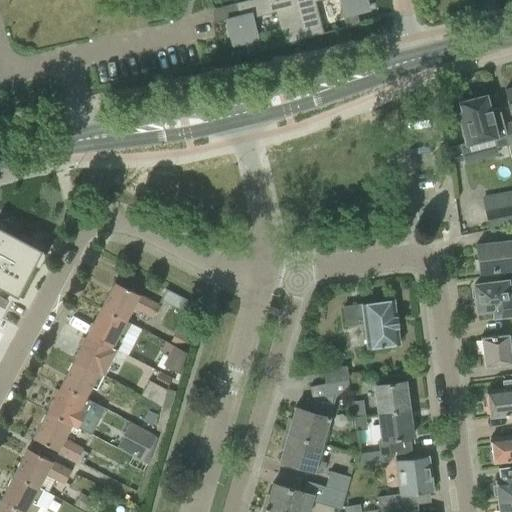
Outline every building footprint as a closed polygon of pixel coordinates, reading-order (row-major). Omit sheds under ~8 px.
[(244,41),(247,52),(246,52),(246,53),(302,38),(292,0),(244,0),(234,3),(237,16),(224,19),(231,45),(244,41)] [(359,24),(359,23),(357,23),(354,12),(368,9),(365,0),(292,0),(302,38),(321,34),(359,24)] [(495,147),(507,144),(509,144),(504,124),(502,125),(498,107),(488,109),(485,95),(457,102),(460,112),(456,113),(464,145),(493,137),(495,147)] [(458,145),(447,148),(449,164),(463,160),(458,145)] [(511,221),(511,204),(485,210),(488,226),(511,221)] [(0,304),(7,292),(15,296),(31,266),(33,262),(35,258),(35,257),(39,249),(29,244),(19,238),(12,234),(12,235),(2,229),(0,228),(0,304)] [(511,242),(510,242),(510,240),(494,242),(475,245),(476,260),(474,260),(475,270),(478,270),(478,272),(498,270),(511,268),(511,242)] [(511,313),(511,279),(506,280),(493,282),(473,285),(473,288),(471,291),(472,297),(475,299),(476,311),(492,309),(493,316),(501,315),(511,313)] [(113,282),(100,308),(123,321),(124,320),(131,306),(151,317),(157,304),(113,282)] [(160,299),(181,311),(187,300),(166,289),(160,299)] [(392,300),(342,307),(345,324),(363,321),(367,348),(398,343),(392,300)] [(115,349),(129,323),(124,320),(123,321),(100,308),(86,334),(110,347),(115,349)] [(176,330),(170,342),(180,347),(186,336),(176,330)] [(102,375),(115,349),(110,347),(86,334),(73,360),(102,375)] [(507,334),(499,334),(479,337),(483,367),(503,364),(511,362),(511,349),(509,350),(507,334)] [(185,352),(173,346),(164,366),(179,374),(185,352)] [(94,390),(102,375),(73,360),(59,386),(84,398),(89,387),(94,390)] [(349,385),(345,366),(322,370),(324,383),(346,379),(347,385),(349,385)] [(167,386),(170,377),(159,372),(154,379),(167,386)] [(140,394),(159,403),(167,388),(147,379),(140,394)] [(335,394),(336,394),(350,392),(349,385),(347,385),(346,379),(324,383),(308,386),(311,397),(310,399),(306,397),(305,398),(306,399),(304,410),(294,407),(294,408),(287,434),(321,444),(321,443),(328,420),(330,421),(331,417),(329,417),(335,394)] [(511,380),(502,381),(503,388),(485,390),(485,392),(486,399),(486,401),(487,401),(488,404),(485,406),(486,411),(489,412),(489,415),(488,416),(488,417),(511,414),(511,380)] [(403,381),(383,384),(373,386),(377,413),(407,409),(403,381)] [(103,408),(84,398),(59,386),(46,411),(70,424),(90,434),(103,408)] [(365,415),(362,400),(349,402),(351,412),(351,417),(365,415)] [(411,437),(407,409),(377,413),(381,442),(379,442),(381,457),(390,455),(390,451),(401,450),(400,439),(411,437)] [(62,438),(70,424),(46,411),(32,438),(76,460),(82,448),(62,438)] [(148,411),(143,421),(151,425),(156,415),(148,411)] [(367,429),(365,415),(351,417),(354,431),(367,429)] [(123,433),(116,447),(132,456),(141,461),(151,441),(154,435),(130,422),(123,433)] [(325,444),(321,443),(321,444),(287,434),(279,460),(279,461),(323,474),(326,462),(316,459),(320,446),(324,447),(325,444)] [(511,434),(489,438),(492,463),(511,460),(511,434)] [(70,471),(44,458),(27,448),(13,475),(42,490),(49,475),(64,483),(70,471)] [(431,491),(427,456),(394,460),(399,493),(376,496),(378,509),(361,511),(360,511),(366,511),(410,504),(409,494),(431,491)] [(511,466),(498,468),(500,480),(495,481),(497,503),(511,501),(511,466)] [(350,476),(329,470),(324,486),(327,487),(345,492),(350,476)] [(30,511),(42,490),(13,475),(0,499),(0,500),(21,511),(30,511)] [(307,511),(312,495),(272,483),(271,485),(272,485),(265,508),(281,511),(307,511)] [(342,504),(345,492),(327,487),(324,498),(342,504)] [(80,493),(73,505),(84,511),(91,499),(80,493)] [(0,511),(21,511),(0,500),(0,511)] [(511,511),(511,501),(497,503),(498,511),(511,511)]
